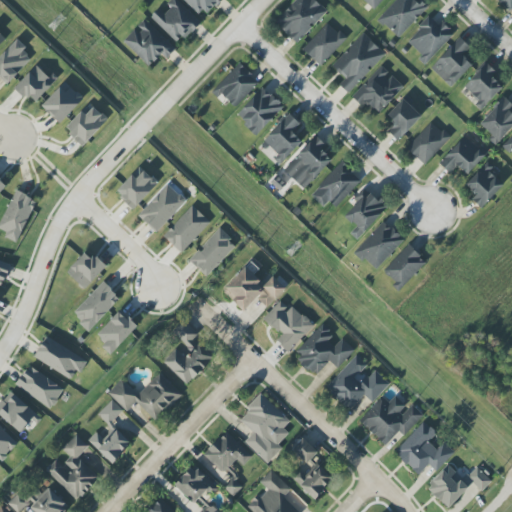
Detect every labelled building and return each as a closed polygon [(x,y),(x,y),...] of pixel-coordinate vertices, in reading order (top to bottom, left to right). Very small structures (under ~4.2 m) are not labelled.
[(174,0),(162,12),(159,9),(151,17),(177,45),(200,23),(177,0),(174,0)] [(296,44),(327,13),(314,0),(296,0),(274,21),(296,44)] [(397,39),(427,10),(417,0),(396,0),(378,18),(397,39)] [(427,63),(453,34),(441,23),(439,25),(430,17),(405,43),(427,63)] [(123,42),(149,67),(162,54),(167,59),(176,50),(145,20),(136,30),(135,29),(123,42)] [(346,39),(328,22),(302,50),(321,66),(346,39)] [(385,54),(363,33),(332,66),(345,78),(339,84),(349,93),(385,54)] [(430,67),(450,87),(472,66),(462,55),(469,48),(460,38),(430,67)] [(0,80),(4,85),(33,59),(17,41),(0,56),(0,80)] [(503,87),(492,77),(496,72),(486,62),(462,89),(484,108),(503,87)] [(234,108),(258,81),(239,64),(214,91),(234,108)] [(58,78),(52,73),(49,77),(36,65),(14,89),(25,99),(29,95),(36,102),(58,78)] [(404,88),(382,66),(351,96),(362,107),(367,102),(378,113),(404,88)] [(84,100),(66,82),(41,105),(59,124),(84,100)] [(236,116),(257,136),(284,107),(263,87),(236,116)] [(395,124),(388,131),(398,141),(424,117),(405,97),(387,115),(395,124)] [(511,104),(504,97),(478,125),(497,143),(511,127),(511,104)] [(65,129),(83,146),(108,120),(90,103),(65,129)] [(283,162),(302,141),(292,132),(300,124),(289,114),(262,142),(283,162)] [(406,148),(425,165),(450,138),(431,121),(406,148)] [(469,175),(486,153),(462,134),(439,165),(451,174),(456,166),(469,175)] [(332,160),(321,150),(325,146),(315,136),(283,170),(304,190),(332,160)] [(511,156),(511,136),(502,146),(511,156)] [(336,208),(362,180),(342,162),(310,195),(323,207),(329,201),(336,208)] [(465,185),(476,195),(471,199),(481,209),(506,183),(486,164),(465,185)] [(134,174),(115,191),(132,209),(158,185),(145,171),(137,178),(134,174)] [(137,215),(156,233),(186,201),(167,183),(137,215)] [(350,234),(357,240),(387,208),(366,189),(343,215),(356,227),(350,234)] [(36,200),(15,191),(0,224),(0,229),(6,232),(4,237),(17,243),(36,200)] [(210,222),(192,205),(163,236),(181,253),(210,222)] [(405,240),(384,220),(354,251),(375,271),(405,240)] [(207,277),(236,245),(218,228),(189,260),(207,277)] [(401,290),(426,262),(408,245),(382,272),(401,290)] [(87,251),(66,272),(84,290),(105,268),(87,251)] [(0,286),(2,287),(11,265),(0,260),(0,286)] [(267,309),(286,288),(273,277),(265,285),(245,267),(223,291),(244,311),(256,299),(267,309)] [(72,315),(90,331),(121,297),(103,281),(72,315)] [(289,352),(313,325),(291,305),(288,309),(280,301),(263,319),(281,335),(277,341),(289,352)] [(137,328),(121,311),(94,336),(111,353),(137,328)] [(163,363),(187,385),(212,358),(193,341),(199,335),(183,320),(171,332),(192,351),(185,358),(175,349),(163,363)] [(355,351),(340,336),(337,338),(323,324),(293,354),(315,376),(330,361),(337,369),(355,351)] [(88,360),(45,338),(34,359),(72,379),(75,371),(81,374),(88,360)] [(372,403),(390,385),(372,368),(370,369),(356,355),(325,388),(349,411),(364,396),(372,403)] [(64,390),(29,365),(16,385),(50,410),(64,390)] [(127,412),(135,402),(156,422),(182,395),(159,373),(138,395),(121,379),(108,394),(127,412)] [(38,416),(11,392),(0,403),(0,414),(22,434),(38,416)] [(290,422),(261,395),(239,419),(253,433),(244,442),(266,462),(291,435),(284,428),(290,422)] [(423,416),(411,404),(407,407),(395,396),(389,403),(381,396),(359,420),(386,446),(399,433),(403,437),(423,416)] [(89,442),(111,464),(131,444),(111,424),(123,411),(112,400),(97,415),(107,424),(89,442)] [(394,451),(418,476),(429,464),(436,471),(454,453),(444,442),(436,450),(428,442),(436,434),(424,422),(394,451)] [(0,460),(17,445),(0,426),(0,460)] [(251,457),(227,432),(203,454),(225,476),(219,482),(233,496),(242,487),(236,480),(239,477),(229,467),(237,460),(242,466),(251,457)] [(88,447),(76,435),(62,449),(70,457),(62,465),(56,460),(45,471),(77,501),(99,479),(77,458),(88,447)] [(312,458),(318,453),(303,438),(290,452),(304,466),(292,478),(314,499),(333,479),(312,458)] [(474,484),(482,492),(492,482),(476,466),(463,479),(448,465),(426,487),(448,509),(474,484)] [(217,511),(205,499),(215,489),(194,466),(175,484),(201,511),(200,511),(217,511)] [(291,490),(271,470),(260,482),(266,488),(247,508),(251,511),(298,511),(283,497),(291,490)] [(30,508),(34,511),(65,511),(69,508),(49,489),(30,508)] [(10,505),(17,511),(20,511),(26,506),(16,498),(10,505)] [(175,511),(162,499),(148,511),(175,511)]
